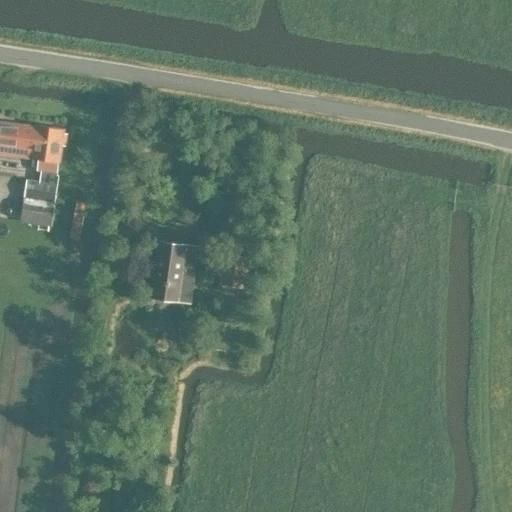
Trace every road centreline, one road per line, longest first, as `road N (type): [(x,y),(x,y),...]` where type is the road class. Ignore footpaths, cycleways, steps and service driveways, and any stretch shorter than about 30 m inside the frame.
road 1 (unclassified): [(511,138),(0,55)]
road 2 (track): [(492,511),(485,350),(509,137)]
